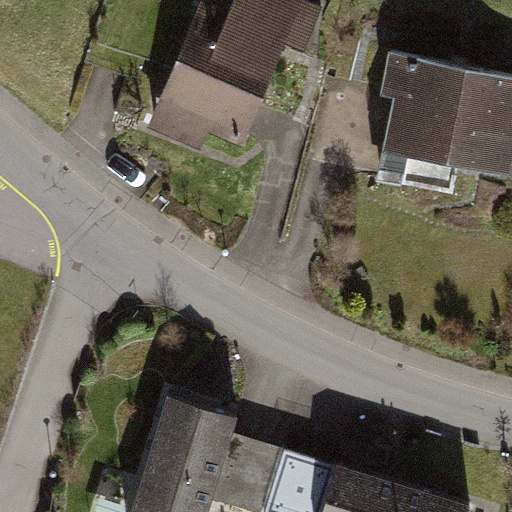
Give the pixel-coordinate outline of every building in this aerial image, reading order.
[(138,71),(159,5),(142,0),(105,0),(88,55),(138,71)] [(205,5),(164,101),(242,134),(275,56),(268,53),(276,35),(305,48),(323,6),(308,0),(235,0),(229,15),(205,5)] [(511,145),(511,73),(393,49),(385,86),(400,89),(389,143),(398,145),(391,178),(454,191),(461,158),(508,167),(511,145)] [(238,411),(171,390),(133,511),(207,511),(212,496),(265,511),(282,457),(228,441),(238,411)] [(334,473),(282,457),(265,511),(468,511),(472,502),(338,461),(334,473)]
